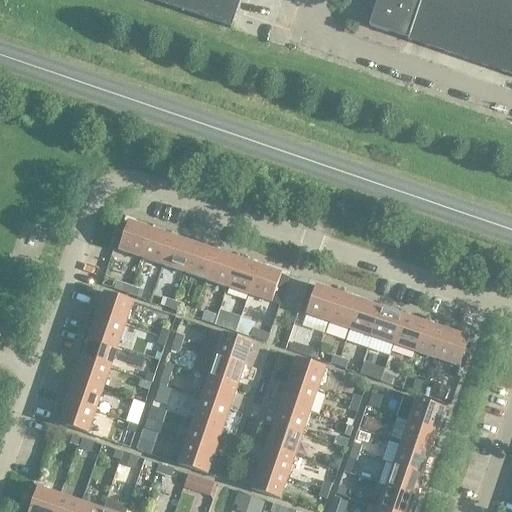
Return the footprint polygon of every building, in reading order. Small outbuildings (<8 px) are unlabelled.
[(239,0),(145,0),(230,29),(239,0)] [(511,0),(377,0),(368,27),(406,40),(406,41),(407,41),(408,40),(465,60),(511,76),(511,0)] [(118,251),(140,259),(150,230),(128,222),(118,251)] [(172,237),(150,230),(140,259),(162,266),(172,237)] [(193,245),(172,237),(162,266),(183,274),(193,245)] [(215,252),(193,245),(183,274),(205,281),(215,252)] [(237,259),(215,252),(205,281),(227,289),(237,259)] [(258,267),(237,259),(227,289),(248,296),(258,267)] [(281,274),(258,267),(248,296),(271,304),(281,274)] [(120,293),(128,296),(131,288),(123,285),(120,293)] [(338,294),(315,286),(305,315),(328,323),(338,294)] [(138,290),(131,288),(128,296),(135,298),(138,290)] [(132,303),(103,294),(96,316),(125,326),(132,303)] [(359,302),(338,294),(328,323),(349,331),(359,302)] [(164,308),(171,310),(174,303),(166,300),(164,308)] [(381,309),(359,302),(349,331),(371,338),(381,309)] [(181,305),(174,303),(171,310),(179,313),(181,305)] [(402,316),(381,309),(371,338),(393,345),(402,316)] [(125,326),(96,316),(88,338),(117,348),(125,326)] [(424,324),(402,316),(393,345),(414,353),(424,324)] [(446,331),(424,324),(414,353),(436,360),(446,331)] [(161,330),(159,338),(166,340),(169,333),(161,330)] [(252,330),(250,337),(257,340),(260,332),(252,330)] [(468,339),(446,331),(436,360),(458,368),(468,339)] [(252,344),(222,334),(215,357),(244,367),(252,344)] [(176,335),(173,343),(181,345),(183,338),(176,335)] [(117,348),(88,338),(81,359),(110,369),(117,348)] [(166,340),(159,338),(156,345),(164,348),(166,340)] [(181,345),(173,343),(170,350),(178,353),(181,345)] [(296,344),(294,352),(301,355),(304,347),(296,344)] [(244,367),(215,357),(207,378),(236,388),(244,367)] [(330,364),(337,367),(340,359),(332,357),(330,364)] [(110,369),(81,359),(73,381),(103,391),(110,369)] [(325,369),(296,359),(288,382),(317,392),(325,369)] [(347,362),(340,359),(337,367),(345,370),(347,362)] [(373,379),(380,382),(383,374),(375,372),(373,379)] [(146,373),(144,381),(152,384),(154,376),(146,373)] [(391,377),(383,374),(380,382),(388,384),(391,377)] [(161,378),(158,386),(166,389),(169,381),(161,378)] [(236,388),(207,378),(200,400),(229,410),(236,388)] [(103,391),(73,381),(66,402),(95,412),(103,391)] [(152,384),(144,381),(141,389),(149,391),(152,384)] [(317,392),(288,382),(280,403),(309,413),(317,392)] [(166,389),(158,386),(156,394),(163,396),(166,389)] [(416,394),(423,397),(426,389),(418,386),(416,394)] [(434,391),(426,389),(423,397),(431,399),(434,391)] [(371,395),(366,407),(377,411),(381,399),(371,395)] [(354,396),(351,403),(359,406),(361,398),(354,396)] [(444,410),(403,396),(396,419),(407,423),(436,433),(444,410)] [(229,410),(200,400),(193,422),(222,431),(229,410)] [(95,412),(66,402),(58,425),(88,435),(95,412)] [(309,413),(280,403),(273,425),(302,435),(309,413)] [(359,406),(351,403),(348,411),(356,414),(359,406)] [(132,416),(129,424),(137,427),(139,419),(132,416)] [(365,420),(361,431),(376,436),(379,425),(365,420)] [(146,421),(144,429),(151,432),(154,424),(146,421)] [(222,431),(193,422),(185,443),(214,453),(222,431)] [(436,433),(407,423),(400,444),(429,454),(436,433)] [(137,427),(129,424),(126,432),(134,434),(137,427)] [(302,435),(273,425),(266,447),(295,457),(302,435)] [(151,432),(144,429),(141,437),(149,439),(151,432)] [(359,433),(357,441),(366,444),(369,436),(359,433)] [(69,444),(77,446),(79,438),(72,436),(69,444)] [(87,441),(79,438),(77,446),(84,449),(87,441)] [(339,439),(336,447),(344,449),(346,441),(339,439)] [(214,453),(185,443),(178,466),(207,476),(214,453)] [(353,444),(351,451),(358,454),(361,446),(353,444)] [(429,454),(400,444),(392,466),(421,476),(429,454)] [(295,457),(266,447),(258,468),(287,478),(295,457)] [(112,458),(120,461),(123,453),(115,451),(112,458)] [(358,454),(351,451),(348,459),(356,462),(358,454)] [(130,456),(123,453),(120,461),(128,464),(130,456)] [(329,459),(327,467),(337,471),(341,460),(335,458),(329,459)] [(155,473),(163,476),(166,468),(158,465),(155,473)] [(421,476),(392,466),(385,487),(414,497),(421,476)] [(173,471),(166,468),(163,476),(171,478),(173,471)] [(287,478),(258,468),(251,491),(280,501),(287,478)] [(188,475),(183,487),(207,495),(211,483),(188,475)] [(324,482),(321,490),(329,493),(331,485),(324,482)] [(338,487),(336,495),(343,497),(346,490),(338,487)] [(409,511),(414,497),(385,487),(378,509),(386,511),(409,511)] [(28,511),(53,511),(59,496),(37,488),(28,511)] [(329,493),(321,490),(319,497),(326,500),(329,493)] [(245,495),(242,503),(250,506),(253,498),(245,495)] [(343,497),(336,495),(333,502),(341,505),(343,497)] [(77,511),(81,503),(59,496),(53,511),(77,511)] [(102,511),(81,503),(77,511),(102,511)] [(287,511),(288,510),(267,503),(264,510),(269,511),(287,511)]
